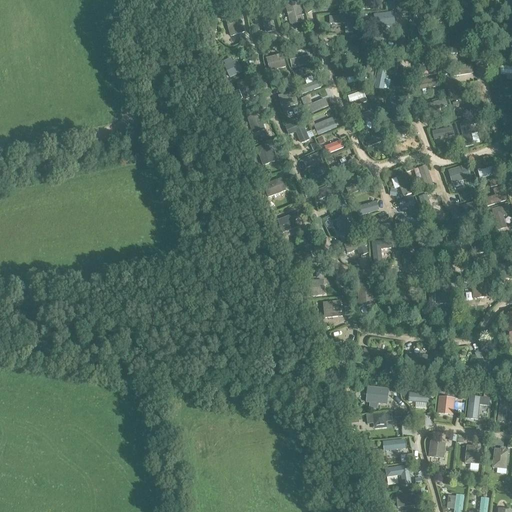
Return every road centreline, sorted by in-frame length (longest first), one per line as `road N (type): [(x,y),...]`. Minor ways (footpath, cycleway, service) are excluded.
road 1 (unclassified): [(0,154),(115,128),(130,106),(112,27),(121,11),(145,0)]
road 2 (track): [(511,440),(425,435),(417,446),(441,511)]
